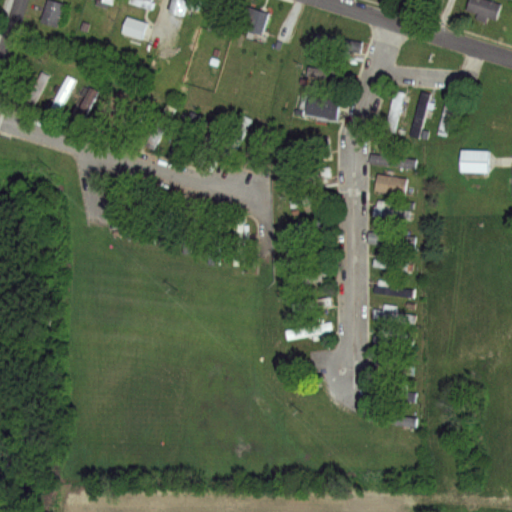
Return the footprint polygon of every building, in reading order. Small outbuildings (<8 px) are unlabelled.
[(51,0),(67,5),(60,28),(43,23),(51,0)] [(118,0),(117,6),(112,5),(111,9),(99,6),(100,0),(118,0)] [(131,0),(155,0),(152,10),(130,4),(131,0)] [(176,0),(206,0),(202,14),(188,10),(185,18),(172,14),(176,0)] [(473,0),(491,0),(504,4),(499,19),(490,16),(488,21),(478,18),(479,13),(470,11),(473,0)] [(218,6),(233,11),(224,35),(209,30),(218,6)] [(247,7),(271,14),(264,35),(240,28),(247,7)] [(130,17),(150,23),(144,40),(125,34),(130,17)] [(319,35),(363,42),(362,53),(318,46),(319,35)] [(312,66),(355,73),(353,84),(310,77),(312,66)] [(44,73),(51,77),(33,110),(25,106),(44,73)] [(69,75),(78,79),(57,120),(49,116),(69,75)] [(74,96),(73,107),(91,110),(95,85),(63,81),(61,95),(74,96)] [(88,86),(101,93),(83,130),(70,124),(88,86)] [(397,88),(407,91),(397,132),(387,129),(397,88)] [(424,91),(433,93),(422,137),(413,134),(424,91)] [(109,95),(124,103),(108,133),(93,125),(109,95)] [(448,95),(457,97),(448,134),(440,132),(448,95)] [(310,96),(343,102),(339,123),(296,115),(297,107),(302,108),(303,100),(309,102),(310,96)] [(139,105),(148,109),(131,142),(122,138),(139,105)] [(168,105),(177,110),(158,146),(149,141),(168,105)] [(192,111),(200,116),(179,157),(171,152),(192,111)] [(247,119),(235,115),(231,126),(211,120),(204,142),(236,153),(247,119)] [(218,116),(227,121),(203,166),(193,161),(218,116)] [(245,116),(253,120),(233,161),(225,157),(245,116)] [(146,146),(162,144),(158,122),(143,125),(146,146)] [(267,124),(276,129),(258,168),(248,163),(267,124)] [(296,140),(331,135),(334,155),(298,159),(296,140)] [(466,148),(493,150),(491,172),(464,170),(466,148)] [(374,153),(418,158),(417,168),(372,162),(374,153)] [(290,172),(332,165),(335,177),(292,184),(290,172)] [(382,173),(410,176),(408,194),(380,190),(382,173)] [(114,182),(128,182),(128,200),(122,200),(121,226),(114,226),(114,182)] [(136,183),(148,183),(148,238),(137,238),(136,183)] [(162,192),(172,192),(171,244),(161,244),(162,192)] [(293,199),(331,192),(333,202),(295,208),(293,199)] [(187,198),(198,198),(198,252),(186,252),(187,198)] [(382,198),(394,200),(393,207),(413,209),(412,220),(376,216),(377,204),(381,205),(382,198)] [(210,211),(223,211),(223,262),(211,262),(210,211)] [(236,217),(247,217),(247,223),(251,223),(251,238),(246,238),(246,265),(236,265),(236,217)] [(289,225),(335,217),(337,226),(291,234),(289,225)] [(374,230),(417,234),(416,246),(373,242),(374,230)] [(290,252),(333,243),(335,253),(292,262),(290,252)] [(379,256),(412,261),(411,271),(378,266),(379,256)] [(293,276),(333,269),(334,279),(295,285),(293,276)] [(377,283),(382,284),(383,279),(394,280),(393,286),(417,289),(416,296),(376,291),(377,283)] [(294,303),(333,295),(335,305),(296,313),(294,303)] [(379,307),(388,308),(388,303),(403,305),(402,311),(420,314),(418,324),(377,318),(379,307)] [(289,329),(337,320),(339,331),(331,333),(331,337),(319,339),(318,335),(291,340),(289,329)] [(384,328),(414,332),(413,341),(418,342),(418,348),(377,343),(378,334),(384,335),(384,328)] [(380,360),(417,365),(416,375),(379,371),(380,360)] [(376,386),(422,391),(420,401),(374,395),(376,386)] [(375,411),(421,418),(420,426),(374,420),(375,411)]
